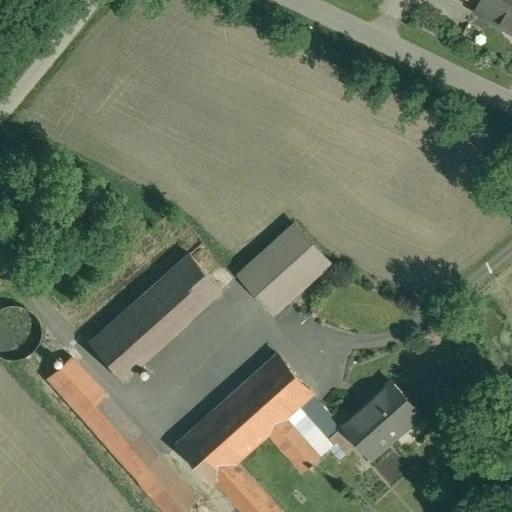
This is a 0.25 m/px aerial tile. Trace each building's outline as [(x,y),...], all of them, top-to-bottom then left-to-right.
[(511,0),(481,0),(478,5),(476,9),(475,9),(511,30),(511,0)] [(231,275),(273,316),(329,262),(287,220),(231,275)] [(189,254),(90,342),(122,378),(221,290),(189,254)] [(4,306),(0,307),(0,356),(1,357),(5,359),(9,359),(13,360),(18,359),(21,358),(25,357),(29,354),(32,352),(34,349),(36,346),(38,344),(39,341),(40,337),(40,332),(40,327),(39,323),(38,321),(36,317),(33,314),(31,312),(29,310),(25,308),(21,306),(17,305),(12,305),(7,305),(4,306)] [(278,353),(179,442),(214,481),(215,480),(243,511),(284,511),(237,460),(269,432),(304,471),(310,465),(312,467),(315,464),(313,462),(338,440),(348,452),(358,443),(343,426),(341,428),(330,416),(332,415),(312,393),(313,393),(278,353)] [(182,511),(198,498),(71,356),(46,377),(166,511),(182,511)] [(392,381),(342,425),(343,426),(358,443),(371,457),(420,413),(392,381)]
